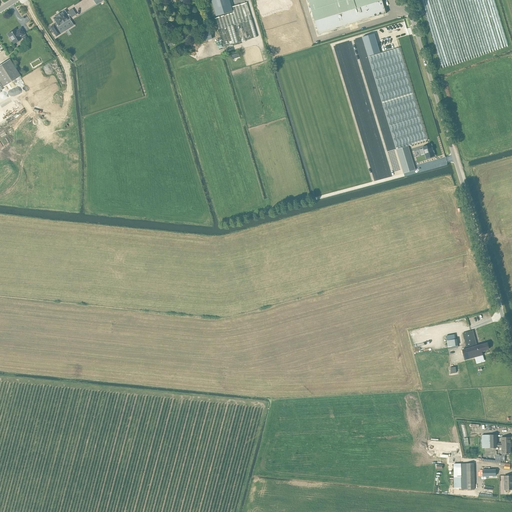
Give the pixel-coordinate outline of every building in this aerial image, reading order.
[(81,12),(102,2),(100,0),(81,0),(83,2),(77,5),(81,12)] [(229,0),(211,0),(216,16),(232,11),(229,0)] [(386,13),(381,0),(308,0),(319,34),(386,13)] [(233,13),(215,18),(223,47),(257,37),(247,2),(231,7),(233,13)] [(76,15),(72,9),(68,12),(66,13),(64,11),(53,18),(56,23),(54,25),(54,24),(50,27),(56,37),(61,34),(58,29),(71,21),(70,19),(69,17),(70,16),(72,18),(76,15)] [(25,34),(21,28),(16,31),(15,29),(7,34),(9,37),(9,38),(10,41),(12,41),(14,44),(21,39),(20,37),(25,34)] [(209,30),(199,34),(201,43),(212,39),(209,30)] [(172,32),(167,37),(168,46),(173,45),(172,39),(175,35),(172,32)] [(374,34),(362,37),(368,56),(379,53),(374,34)] [(369,57),(396,149),(403,173),(415,170),(408,146),(427,140),(399,48),(369,57)] [(9,59),(0,65),(0,82),(3,87),(20,76),(9,59)] [(431,144),(423,147),(426,159),(435,156),(431,144)] [(477,346),(473,330),(462,333),(466,349),(462,350),(465,360),(483,355),(482,351),(489,349),(487,343),(477,346)] [(457,339),(456,339),(455,333),(446,335),(448,347),(458,345),(457,339)] [(496,447),(501,447),(501,453),(510,453),(510,445),(511,445),(511,437),(501,437),(501,443),(496,443),(496,434),(481,435),(482,448),(496,448),(496,447)] [(474,463),(460,463),(453,464),(454,488),(460,488),(460,476),(461,476),(461,489),(475,489),(474,463)]
